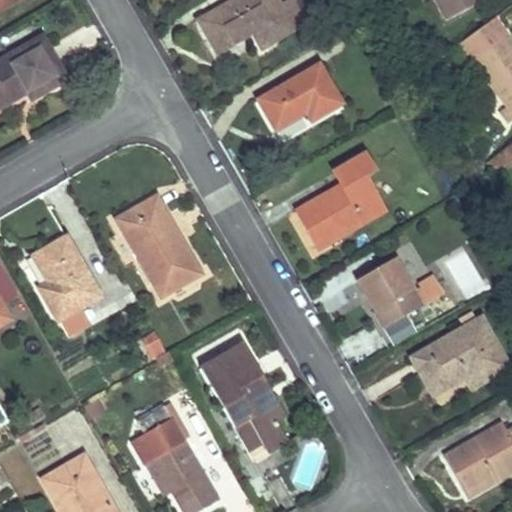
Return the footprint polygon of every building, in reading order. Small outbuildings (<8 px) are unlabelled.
[(218,53),(236,43),(253,33),(261,47),(294,29),(280,4),(277,0),(233,0),(199,19),(218,53)] [(307,22),(294,0),(287,0),(280,4),(294,29),(307,22)] [(433,0),(445,22),(483,2),(481,0),(433,0)] [(511,46),(493,21),(458,47),(506,109),(499,114),(509,125),(511,122),(511,46)] [(0,106),(21,93),(27,89),(33,98),(66,79),(41,36),(0,61),(0,106)] [(301,115),(300,114),(299,112),(306,108),(312,119),(342,102),(321,65),(261,99),(277,128),(301,115)] [(511,145),(509,148),(499,155),(486,164),(486,165),(486,167),(493,175),(511,160),(511,145)] [(486,164),(499,155),(493,147),(481,157),(486,164)] [(366,154),(351,162),(336,171),(346,189),(323,202),(320,196),(299,208),(320,246),(384,211),(365,176),(375,170),(366,154)] [(161,298),(181,286),(201,275),(156,196),(116,219),(161,298)] [(32,256),(40,269),(47,282),(40,286),(58,320),(60,319),(82,306),(99,296),(65,237),(32,256)] [(465,301),(492,285),(470,248),(443,264),(465,301)] [(432,274),(422,280),(411,286),(395,258),(358,280),(385,326),(443,294),(432,274)] [(431,320),(454,309),(447,294),(424,305),(431,320)] [(0,324),(10,319),(0,301),(0,324)] [(82,306),(60,319),(70,336),(92,324),(82,306)] [(434,393),(450,384),(466,375),(472,387),(509,365),(482,319),(414,358),(434,393)] [(287,441),(281,431),(275,420),(284,415),(242,344),(200,368),(254,461),(287,441)] [(144,435),(132,442),(145,464),(147,462),(152,459),(170,490),(182,511),(198,511),(218,501),(163,406),(136,422),(144,435)] [(511,427),(511,419),(503,425),(504,428),(506,431),(511,427)] [(511,427),(506,431),(504,428),(503,425),(444,456),(463,491),(492,476),(495,480),(511,471),(511,427)] [(63,511),(115,511),(84,457),(45,480),(63,511)] [(147,462),(165,493),(170,490),(152,459),(147,462)] [(463,491),(466,496),(495,480),(492,476),(463,491)]
